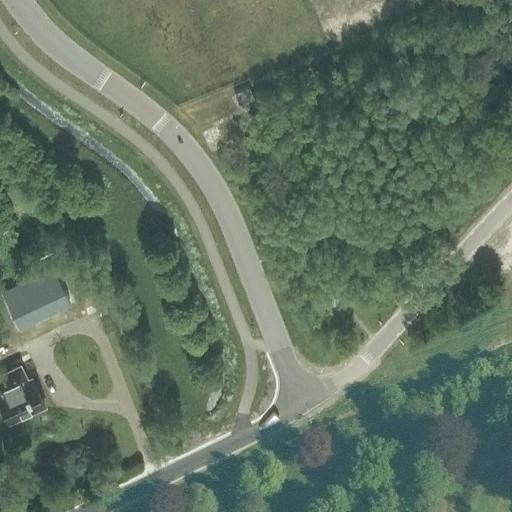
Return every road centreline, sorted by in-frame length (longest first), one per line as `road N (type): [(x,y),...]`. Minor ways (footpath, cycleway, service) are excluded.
road 1 (secondary): [(306,406),(210,182),(168,130),(53,45),(16,0)]
road 2 (unclassified): [(511,204),(350,374),(306,406)]
road 3 (secondary): [(91,511),(306,406)]
